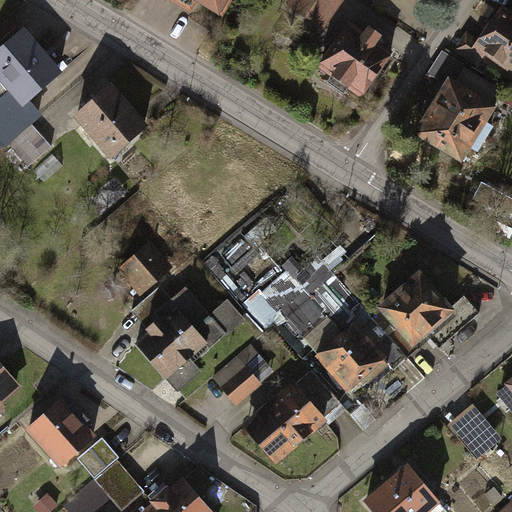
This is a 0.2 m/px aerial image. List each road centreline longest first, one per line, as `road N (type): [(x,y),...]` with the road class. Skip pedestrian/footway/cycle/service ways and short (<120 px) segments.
road 1 (residential): [(294,501),(0,312)]
road 2 (residential): [(72,0),(350,169)]
road 3 (residential): [(511,331),(294,501)]
road 4 (residential): [(350,169),(464,0)]
road 5 (residential): [(350,169),(511,268)]
